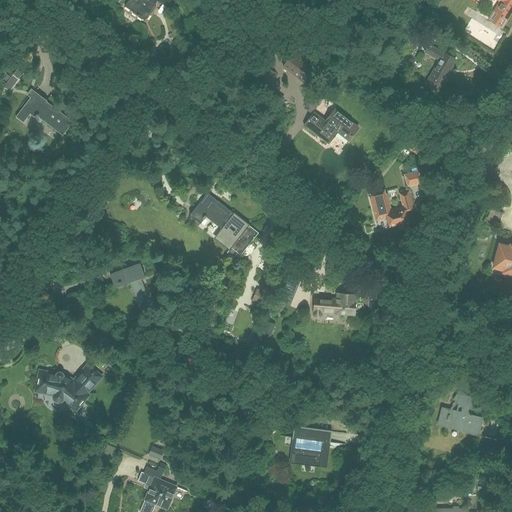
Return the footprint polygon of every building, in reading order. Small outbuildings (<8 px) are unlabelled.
[(150,12),(150,11),(157,1),(170,10),(177,0),(137,0),(136,2),(133,0),(128,0),(124,6),(132,12),(132,13),(142,20),(143,20),(144,20),(145,19),(146,19),(150,13),(150,12)] [(511,0),(498,0),(500,1),(494,11),(488,21),(501,29),(507,19),(511,11),(511,0)] [(421,39),(409,33),(405,40),(416,47),(421,39)] [(440,60),(426,84),(437,90),(442,81),(445,83),(450,75),(447,73),(455,59),(444,52),(444,54),(428,44),(424,51),(440,60)] [(301,55),(295,51),(284,66),(303,81),(313,69),(299,57),(301,55)] [(0,83),(9,91),(19,79),(13,74),(10,77),(7,74),(0,83)] [(63,135),(73,122),(46,101),(45,103),(33,94),(19,112),(27,117),(30,113),(37,118),(38,116),(63,135)] [(311,112),(320,100),(313,95),(304,107),(311,112)] [(337,131),(348,140),(358,128),(334,110),(325,122),(314,114),(305,125),(318,135),(328,142),(337,131)] [(428,142),(409,128),(400,139),(419,154),(428,142)] [(407,186),(422,183),(418,170),(404,174),(407,186)] [(389,209),(385,191),(370,194),(376,220),(387,217),(389,226),(399,224),(400,227),(403,229),(406,228),(407,226),(406,222),(407,222),(405,212),(411,211),(410,208),(413,207),(409,191),(405,192),(405,193),(400,194),(403,206),(389,209)] [(223,226),(215,236),(231,248),(227,253),(233,257),(237,252),(240,255),(258,232),(249,225),(234,212),(233,213),(207,193),(202,200),(204,201),(202,204),(200,202),(190,215),(200,224),(206,216),(207,213),(223,226)] [(501,205),(497,212),(508,217),(511,209),(501,205)] [(500,244),(493,267),(504,269),(503,272),(511,274),(511,245),(510,244),(509,246),(500,244)] [(151,307),(141,278),(145,277),(140,263),(110,274),(115,287),(130,282),(140,311),(151,307)] [(283,286),(281,292),(292,295),(294,289),(283,286)] [(263,304),(268,292),(256,288),(252,300),(256,302),(253,311),(267,317),(271,307),(263,304)] [(358,293),(336,292),(336,299),(314,298),(313,311),(335,313),(335,314),(355,315),(356,304),(357,304),(358,293)] [(287,307),(277,303),(275,308),(285,312),(287,307)] [(270,337),(275,324),(268,321),(262,334),(270,337)] [(116,345),(104,337),(98,345),(110,353),(116,345)] [(102,353),(93,362),(100,368),(108,359),(102,353)] [(39,369),(35,390),(52,394),(52,395),(52,396),(52,397),(53,398),(53,399),(54,399),(55,400),(56,400),(57,401),(58,401),(60,400),(61,400),(62,399),(63,398),(75,408),(102,376),(87,362),(72,379),(63,374),(63,373),(63,372),(63,370),(62,370),(62,369),(61,369),(60,368),(59,368),(57,368),(56,369),(55,370),(55,371),(55,372),(39,369)] [(253,416),(268,398),(255,387),(240,406),(253,416)] [(478,435),(483,417),(470,414),(472,409),(477,401),(460,390),(453,399),(464,407),(462,412),(442,407),(438,422),(479,432),(478,435)] [(293,437),(289,463),(315,466),(327,467),(330,442),(332,431),(332,430),(294,425),(293,437)] [(339,436),(366,438),(367,430),(340,427),(339,436)] [(164,432),(159,442),(168,446),(172,436),(164,432)] [(482,447),(482,449),(489,451),(490,446),(491,444),(484,442),(482,447)] [(148,455),(160,459),(163,450),(151,445),(148,455)] [(151,486),(145,499),(139,511),(151,511),(155,504),(167,509),(176,487),(154,477),(144,472),(141,472),(138,480),(151,486)] [(485,473),(464,473),(464,485),(477,485),(477,480),(485,480),(485,473)]
